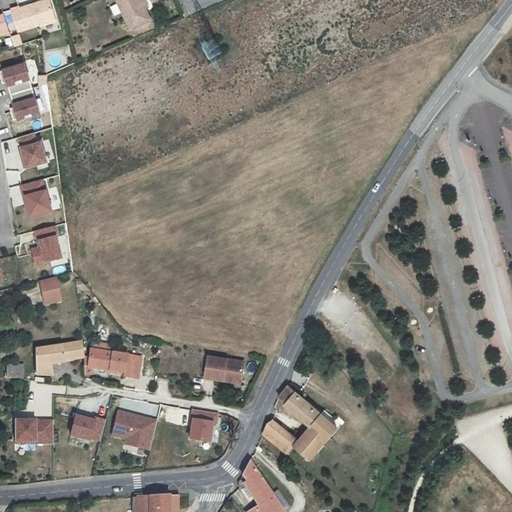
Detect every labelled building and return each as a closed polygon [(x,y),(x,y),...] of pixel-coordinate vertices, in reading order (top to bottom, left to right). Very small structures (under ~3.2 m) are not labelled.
[(56,20),(49,0),(46,0),(39,2),(40,4),(36,5),(36,3),(20,9),(19,7),(12,9),(18,32),(56,20)] [(143,0),(115,0),(130,30),(150,21),(145,9),(148,8),(143,0)] [(0,36),(9,34),(4,15),(0,15),(0,36)] [(19,34),(11,37),(15,47),(22,44),(19,34)] [(7,81),(11,95),(32,88),(25,65),(0,72),(0,75),(2,83),(7,81)] [(10,108),(14,120),(39,112),(32,88),(11,95),(15,107),(10,108)] [(17,139),(19,145),(35,141),(34,135),(17,139)] [(17,146),(23,166),(49,159),(44,139),(35,141),(19,145),(17,146)] [(42,179),(20,185),(22,192),(23,192),(44,187),(42,179)] [(23,192),(29,216),(52,210),(46,186),(44,187),(23,192)] [(33,231),(34,238),(36,247),(28,249),(33,266),(60,257),(55,241),(54,236),(58,235),(56,225),(33,231)] [(60,301),(55,279),(40,282),(45,305),(60,301)] [(46,363),(79,361),(77,345),(34,352),(34,376),(49,376),(46,363)] [(86,370),(135,378),(139,359),(88,351),(86,370)] [(208,377),(225,380),(226,376),(243,378),(245,361),(212,354),(208,377)] [(9,378),(22,378),(22,369),(9,368),(9,378)] [(288,386),(283,393),(280,399),(279,401),(277,411),(284,417),(288,412),(308,428),(297,440),(273,420),(269,423),(262,435),(287,454),(293,447),(309,461),(338,429),(288,386)] [(190,420),(193,421),(190,438),(210,441),(213,424),(217,425),(219,414),(192,410),(190,420)] [(125,443),(149,449),(156,420),(118,411),(112,435),(127,439),(125,443)] [(90,441),(91,439),(100,441),(105,419),(95,417),(95,419),(76,414),(71,435),(90,441)] [(16,420),(16,443),(52,443),(52,421),(16,420)] [(252,458),(241,478),(259,505),(247,511),(284,511),(286,511),(252,458)] [(190,493),(136,496),(138,511),(168,511),(168,507),(191,506),(190,493)]
